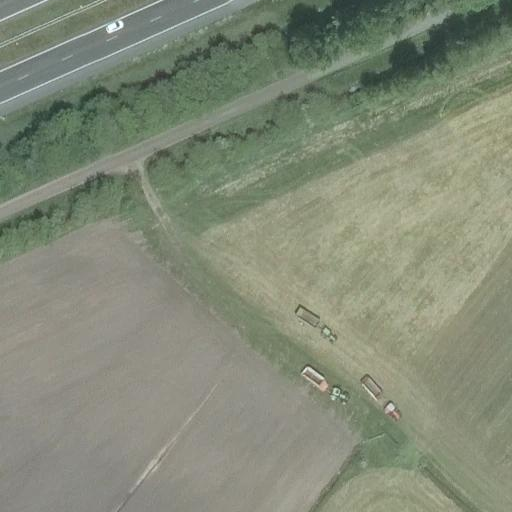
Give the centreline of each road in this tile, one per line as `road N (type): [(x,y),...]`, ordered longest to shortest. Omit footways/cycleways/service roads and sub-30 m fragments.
road 1 (unclassified): [(0,230),(511,8)]
road 2 (motorway): [(0,87),(196,0)]
